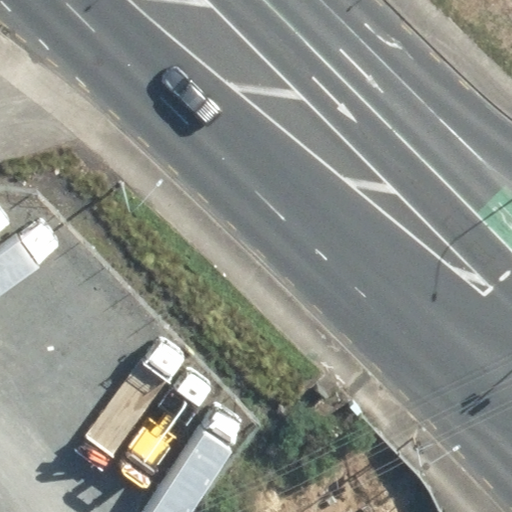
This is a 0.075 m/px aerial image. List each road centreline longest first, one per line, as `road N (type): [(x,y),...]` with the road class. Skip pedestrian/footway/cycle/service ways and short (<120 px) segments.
road 1 (primary): [(280,93),(511,336)]
road 2 (primary): [(280,93),(511,173)]
road 3 (primary): [(175,0),(280,93)]
